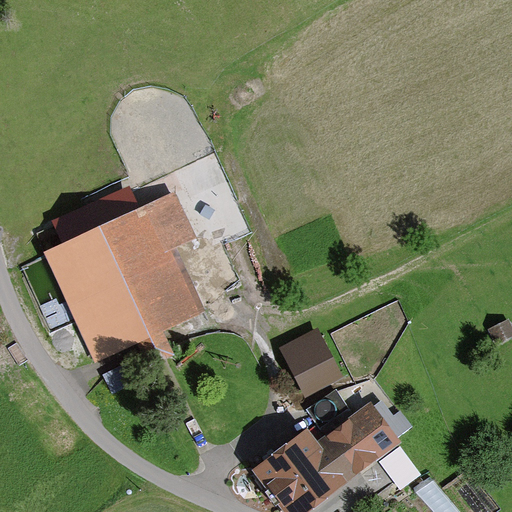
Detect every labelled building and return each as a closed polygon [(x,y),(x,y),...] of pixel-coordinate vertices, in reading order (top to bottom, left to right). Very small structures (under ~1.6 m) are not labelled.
[(179,201),(54,253),(98,358),(202,314),(174,246),(194,238),(179,201)] [(511,339),(511,325),(508,318),(488,328),(498,347),(511,339)] [(341,380),(318,336),(288,352),(310,395),(341,380)] [(289,511),(303,511),(398,443),(372,407),(322,444),(312,431),(259,470),(289,511)] [(402,487),(423,473),(401,442),(380,457),(402,487)] [(463,511),(434,474),(418,487),(438,511),(463,511)]
